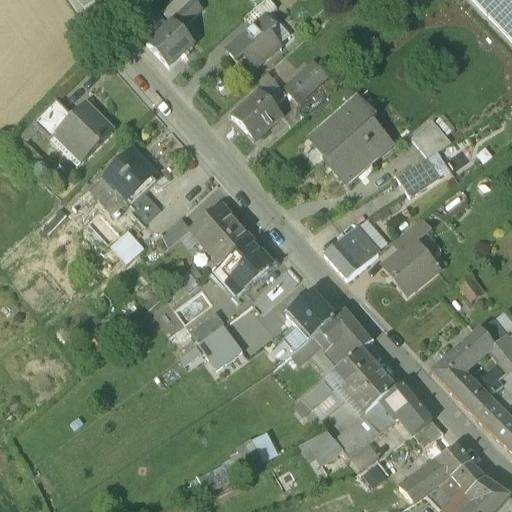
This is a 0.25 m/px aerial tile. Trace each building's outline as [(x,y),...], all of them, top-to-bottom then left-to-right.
[(178,0),(162,14),(171,24),(178,31),(199,12),(188,0),(178,0)] [(511,0),(469,0),(511,46),(511,0)] [(268,2),(244,22),(252,31),(265,20),(266,21),(276,12),(268,2)] [(252,31),(227,52),(226,53),(236,65),(237,65),(243,60),(253,71),(254,72),(279,50),(280,49),(270,38),(275,33),(276,32),(266,21),(265,20),(252,31)] [(171,24),(147,46),(169,71),(193,48),(178,31),(171,24)] [(313,67),(284,94),(298,109),(327,81),(313,67)] [(259,96),(231,120),(243,133),(254,146),(282,121),(259,96)] [(357,100),(317,135),(333,154),(324,162),(346,187),(391,148),(370,124),(374,120),(357,100)] [(56,104),(33,127),(50,145),(58,136),(57,135),(72,120),(56,104)] [(87,105),(83,109),(96,123),(100,118),(87,105)] [(96,123),(83,109),(72,120),(57,135),(58,136),(85,163),(115,133),(100,118),(96,123)] [(243,133),(235,124),(231,128),(239,136),(243,133)] [(432,125),(411,142),(427,162),(450,148),(432,125)] [(19,139),(9,150),(30,171),(40,161),(19,139)] [(133,154),(129,158),(89,195),(115,223),(127,212),(145,195),(155,186),(151,180),(155,177),(133,154)] [(427,163),(396,182),(408,201),(439,181),(427,163)] [(145,195),(127,212),(144,230),(162,214),(145,195)] [(218,209),(189,235),(219,270),(222,268),(249,244),(218,209)] [(179,224),(169,233),(162,241),(168,253),(189,235),(179,224)] [(419,224),(392,245),(399,255),(413,244),(414,245),(428,235),(419,224)] [(356,232),(324,258),(347,284),(378,258),(356,232)] [(249,244),(222,268),(232,279),(229,282),(240,294),(270,268),(249,244)] [(399,255),(382,269),(406,299),(437,273),(414,245),(413,244),(399,255)] [(181,281),(192,293),(206,280),(195,268),(181,281)] [(222,268),(219,270),(229,282),(232,279),(222,268)] [(473,280),(460,289),(470,303),(483,294),(473,280)] [(298,301),(288,309),(292,313),(285,319),(299,335),(307,344),(312,340),(320,333),(334,321),(312,296),(302,305),(298,301)] [(151,319),(159,331),(176,317),(167,305),(151,319)] [(334,321),(320,333),(331,347),(338,341),(347,352),(351,356),(370,344),(343,313),(334,321)] [(214,318),(190,336),(199,348),(223,330),(214,318)] [(505,340),(495,328),(484,336),(494,348),(498,345),(499,345),(505,340)] [(216,373),(242,356),(223,330),(199,348),(216,373)] [(480,332),(461,348),(475,365),(480,361),(494,348),(484,336),(480,332)] [(331,347),(320,333),(312,340),(319,347),(324,353),(331,347)] [(295,355),(297,353),(307,344),(299,335),(286,346),(295,355)] [(511,338),(507,343),(505,340),(499,345),(498,345),(494,348),(480,361),(494,378),(499,384),(511,373),(511,338)] [(307,344),(297,353),(304,360),(319,347),(312,340),(307,344)] [(331,347),(324,353),(334,364),(347,352),(338,341),(331,347)] [(461,348),(431,374),(449,393),(463,378),(475,365),(461,348)] [(201,358),(201,357),(196,350),(179,363),(185,370),(201,358)] [(361,351),(331,377),(356,407),(387,382),(361,351)] [(511,373),(499,384),(498,385),(502,389),(508,396),(511,392),(511,373)] [(477,392),(463,378),(449,393),(475,420),(492,407),(487,402),(477,392)] [(494,378),(477,392),(487,402),(502,389),(498,385),(499,384),(494,378)] [(387,382),(356,407),(364,416),(395,391),(387,382)] [(401,388),(379,406),(393,424),(401,417),(407,425),(423,414),(401,388)] [(502,389),(487,402),(492,407),(496,411),(509,398),(508,396),(502,389)] [(511,427),(496,411),(492,407),(475,420),(503,448),(511,437),(511,427)] [(423,414),(407,425),(416,434),(431,424),(423,414)] [(334,445),(347,462),(376,439),(359,421),(334,445)] [(432,423),(431,424),(416,434),(409,440),(432,467),(456,451),(432,423)] [(298,450),(311,467),(315,464),(321,470),(341,455),(325,435),(298,450)] [(511,437),(503,448),(511,457),(511,437)] [(200,500),(277,460),(266,438),(238,452),(240,460),(191,484),(200,500)] [(365,449),(340,471),(350,482),(367,473),(378,464),(390,454),(392,452),(384,442),(369,453),(365,449)] [(432,467),(414,478),(411,481),(416,487),(419,484),(428,495),(450,479),(469,466),(456,451),(432,467)] [(390,454),(378,464),(395,486),(410,474),(390,454)] [(484,482),(469,466),(450,479),(468,499),(472,495),(478,503),(469,511),(496,511),(508,499),(484,482)] [(410,474),(395,486),(394,487),(408,507),(428,495),(419,484),(416,487),(411,481),(414,478),(410,474)] [(450,479),(428,495),(444,511),(469,511),(478,503),(472,495),(468,499),(450,479)] [(60,510),(75,501),(68,490),(53,499),(60,510)]
